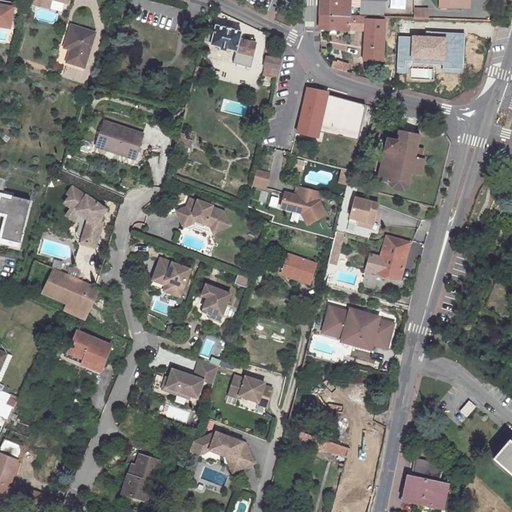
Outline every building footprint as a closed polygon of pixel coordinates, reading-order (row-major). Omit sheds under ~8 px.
[(0,0),(0,25),(11,27),(15,3),(0,0)] [(41,0),(40,7),(49,10),(52,1),(49,0),(41,0)] [(349,16),(349,0),(320,0),(320,15),(349,16)] [(413,10),(413,18),(426,19),(426,10),(413,10)] [(320,15),(319,29),(348,30),(349,16),(320,15)] [(364,31),(365,19),(365,17),(349,16),(348,30),(364,31)] [(364,31),(363,60),(382,61),(384,20),(365,19),(364,31)] [(210,45),(253,56),(255,44),(238,39),(240,32),(215,26),(214,27),(205,25),(201,39),(210,41),(210,45)] [(73,44),(71,50),(67,62),(84,67),(95,34),(71,26),(66,42),(73,44)] [(265,68),(264,75),(276,78),(280,59),(266,56),(264,67),(265,68)] [(348,66),(337,62),(335,68),(346,72),(348,66)] [(193,74),(202,77),(204,69),(195,67),(193,74)] [(310,87),(300,134),(323,139),(324,132),(332,96),(333,92),(310,87)] [(370,106),(332,96),(324,132),(362,141),(370,106)] [(114,152),(134,159),(138,147),(160,153),(161,142),(104,123),(96,146),(107,150),(108,147),(115,149),(114,152)] [(162,130),(171,133),(173,128),(164,125),(162,130)] [(387,138),(377,181),(389,183),(389,186),(391,188),(393,189),(397,190),(401,190),(404,188),(407,185),(408,182),(410,173),(420,175),(424,159),(420,158),(422,149),(415,147),(418,134),(398,130),(396,140),(387,138)] [(176,143),(189,147),(191,141),(183,138),(184,136),(178,134),(176,143)] [(160,153),(138,147),(134,159),(143,162),(146,159),(151,157),(155,156),(160,156),(160,153)] [(349,171),(342,169),(339,182),(346,184),(349,171)] [(268,175),(255,172),(254,177),(267,180),(268,175)] [(0,176),(0,214),(6,216),(0,239),(0,243),(21,248),(33,199),(5,192),(8,178),(0,176)] [(267,180),(254,177),(252,186),(265,189),(267,180)] [(296,186),(294,195),(284,193),(281,208),(301,213),(307,224),(325,215),(319,202),(322,193),(296,186)] [(63,204),(70,209),(73,211),(76,210),(76,213),(78,215),(89,222),(85,228),(80,243),(95,247),(102,224),(99,223),(101,217),(100,216),(104,209),(85,196),(84,197),(71,188),(66,195),(69,197),(63,204)] [(378,202),(355,196),(349,215),(373,222),(378,202)] [(197,222),(211,228),(213,233),(229,225),(224,214),(212,209),(213,207),(198,201),(198,202),(191,200),(188,207),(177,212),(181,221),(183,220),(186,226),(197,222)] [(73,211),(70,209),(65,216),(73,222),(78,215),(76,213),(76,210),(73,211)] [(373,222),(349,215),(348,220),(371,227),(373,222)] [(335,268),(344,233),(335,230),(327,266),(335,268)] [(399,279),(409,244),(387,237),(376,272),(399,279)] [(281,271),(295,277),(294,279),(308,284),(315,264),(287,254),(281,271)] [(511,268),(511,262),(503,255),(498,266),(510,273),(511,268)] [(160,258),(153,275),(170,282),(166,291),(179,296),(189,269),(177,264),(171,262),(160,258)] [(91,284),(57,270),(46,294),(69,304),(66,310),(78,315),(91,284)] [(280,274),(294,279),(295,277),(281,271),(280,274)] [(162,290),(166,291),(170,282),(153,275),(152,279),(165,284),(162,290)] [(84,318),(97,287),(91,284),(78,315),(84,318)] [(230,294),(206,285),(202,295),(207,297),(202,311),(210,314),(211,311),(222,315),(230,294)] [(397,303),(409,306),(411,298),(399,295),(397,303)] [(210,314),(202,311),(199,318),(207,321),(209,317),(210,314)] [(222,315),(211,311),(210,314),(209,317),(219,321),(222,315)] [(351,315),(345,337),(352,339),(358,318),(351,315)] [(352,339),(373,345),(379,324),(358,318),(352,339)] [(69,350),(92,360),(89,367),(100,371),(110,345),(77,331),(69,350)] [(446,344),(454,350),(459,343),(451,337),(446,344)] [(66,357),(89,367),(92,360),(69,350),(66,357)] [(219,366),(200,360),(194,376),(191,376),(186,374),(172,369),(169,379),(166,378),(162,389),(177,394),(178,391),(190,395),(191,393),(198,395),(203,380),(213,383),(219,366)] [(239,397),(257,402),(256,404),(266,407),(271,389),(262,386),(262,383),(244,377),(243,380),(233,377),(232,377),(227,396),(238,399),(239,397)] [(14,408),(18,400),(11,396),(7,404),(14,408)] [(8,420),(14,408),(7,404),(1,416),(2,417),(8,420)] [(2,417),(0,420),(0,429),(3,431),(8,420),(2,417)] [(294,429),(297,422),(288,419),(286,427),(294,429)] [(283,436),(316,447),(318,438),(294,429),(286,427),(283,436)] [(215,434),(193,443),(199,455),(209,451),(225,457),(235,461),(239,470),(253,464),(245,445),(215,434)] [(316,447),(346,457),(348,448),(318,438),(316,447)] [(4,439),(0,447),(0,491),(5,494),(8,486),(18,457),(22,446),(4,439)] [(494,458),(511,474),(511,442),(509,440),(494,458)] [(193,443),(191,444),(188,454),(195,457),(199,455),(193,443)] [(136,466),(132,477),(128,476),(122,493),(141,499),(146,483),(151,484),(158,462),(139,456),(136,466)] [(11,488),(21,458),(18,457),(8,486),(11,488)] [(235,461),(225,457),(232,473),(239,470),(235,461)] [(411,476),(408,476),(402,500),(442,509),(447,484),(438,482),(442,473),(445,468),(440,463),(415,458),(411,476)] [(374,486),(341,477),(338,486),(372,495),(374,486)] [(146,501),(151,484),(146,483),(141,499),(146,501)] [(368,511),(372,495),(338,486),(331,511),(368,511)] [(59,511),(64,500),(30,489),(26,501),(37,505),(59,511)]
